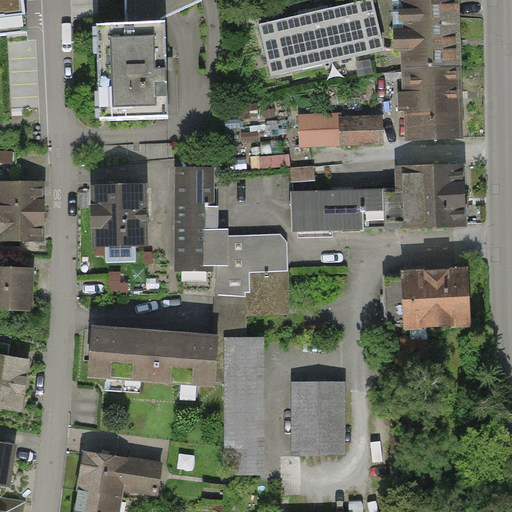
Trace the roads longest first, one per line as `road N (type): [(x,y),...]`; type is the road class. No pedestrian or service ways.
road 1 (residential): [(58,0),(64,301),(43,511)]
road 2 (residential): [(499,0),(511,400)]
